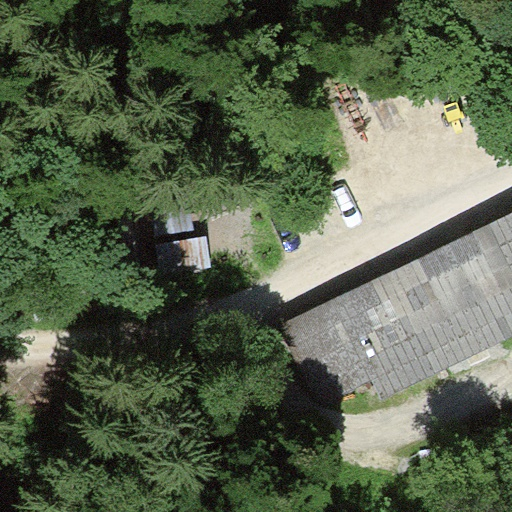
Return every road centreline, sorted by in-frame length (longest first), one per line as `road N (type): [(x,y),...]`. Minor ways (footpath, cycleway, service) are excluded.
road 1 (track): [(0,350),(153,333),(351,259),(511,187)]
road 2 (track): [(221,308),(291,420),(349,438),(494,400),(511,387)]
